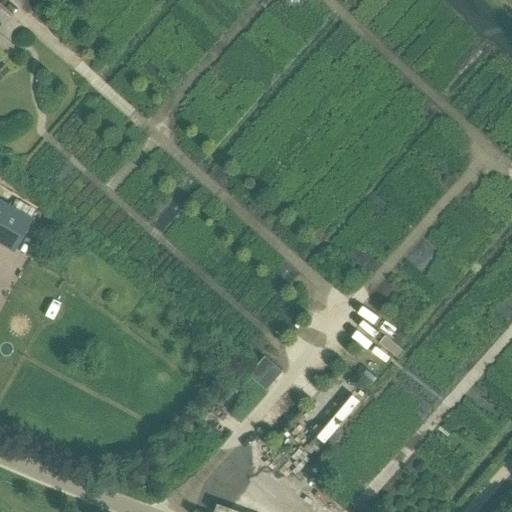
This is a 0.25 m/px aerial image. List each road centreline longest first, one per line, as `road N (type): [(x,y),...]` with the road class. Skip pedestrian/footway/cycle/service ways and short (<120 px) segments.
road 1 (unknown): [(317,0),(511,179),(511,334),(360,511)]
road 2 (unknown): [(174,511),(321,337),(337,307),(335,277),(157,120)]
road 3 (unknown): [(157,120),(12,0)]
road 4 (unknown): [(157,120),(268,0)]
road 5 (unclassified): [(138,511),(0,455)]
